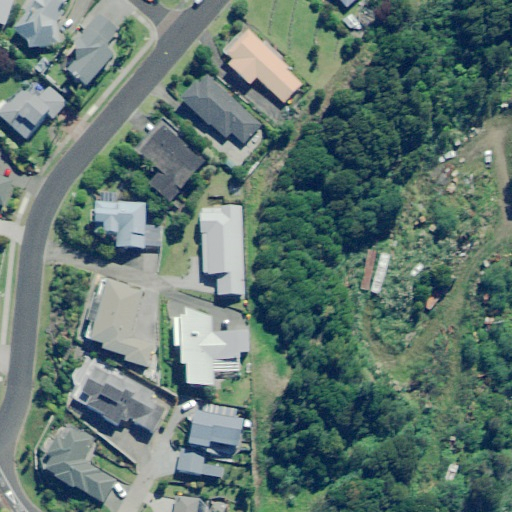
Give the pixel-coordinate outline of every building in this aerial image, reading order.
[(11,0),(0,0),(0,26),(6,28),(11,0)] [(68,0),(30,0),(21,12),(24,16),(12,32),(27,44),(28,51),(58,47),(55,25),(62,14),(60,12),(68,0)] [(337,0),(346,9),(355,0),(337,0)] [(80,43),(75,45),(75,64),(65,75),(85,92),(113,58),(103,50),(118,32),(97,15),(77,39),(80,43)] [(287,70),(246,31),(223,56),(231,63),(226,69),(247,88),(255,79),(282,105),(300,85),(285,72),(287,70)] [(49,64),(41,59),(33,70),(42,76),(49,64)] [(260,127),(205,78),(197,88),(194,85),(178,102),(205,126),(207,124),(223,139),(229,134),(242,146),(260,127)] [(66,105),(39,81),(29,93),(56,116),(66,105)] [(74,92),(66,85),(59,93),(67,100),(74,92)] [(49,113),(22,91),(7,109),(1,104),(0,104),(0,122),(25,143),(49,113)] [(203,164),(162,130),(139,157),(159,173),(146,190),(167,207),(203,164)] [(0,209),(1,210),(12,183),(0,177),(0,209)] [(93,237),(120,237),(119,252),(144,252),(144,249),(160,250),(160,228),(144,228),(144,205),(114,205),(114,194),(101,194),(101,205),(93,205),(93,237)] [(240,210),(197,211),(198,246),(201,246),(202,277),(215,277),(215,299),(243,298),(240,210)] [(104,284),(89,343),(100,346),(99,350),(125,356),(123,363),(146,369),(152,346),(129,340),(141,293),(104,284)] [(210,317),(181,317),(182,322),(174,322),(174,352),(177,352),(177,368),(186,368),(186,388),(212,388),(212,362),(238,362),(238,356),(247,356),(247,334),(210,335),(210,317)] [(151,402),(154,397),(118,378),(115,384),(88,369),(70,403),(122,430),(126,423),(150,436),(164,410),(151,402)] [(238,411),(223,409),(221,419),(191,414),(186,447),(208,450),(209,444),(237,449),(241,421),(237,421),(238,411)] [(93,443),(70,429),(61,444),(53,439),(44,455),(50,459),(43,472),(102,506),(115,483),(81,463),(93,443)] [(203,455),(178,451),(175,473),(220,480),(221,469),(201,466),(203,455)] [(205,511),(206,509),(197,508),(197,504),(173,502),(171,511),(205,511)]
